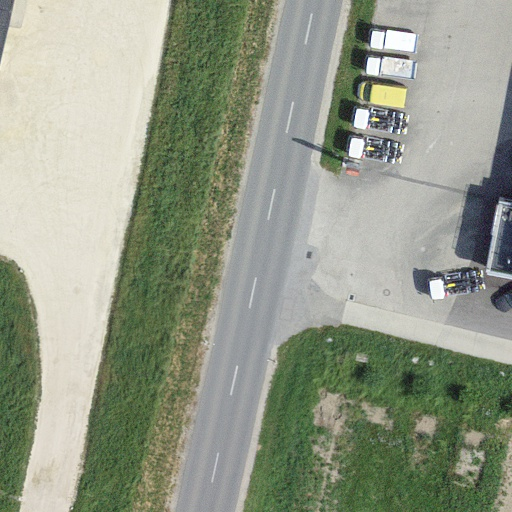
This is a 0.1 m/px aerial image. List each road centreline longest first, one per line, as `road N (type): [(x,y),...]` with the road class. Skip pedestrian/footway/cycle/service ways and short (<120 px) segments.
road 1 (tertiary): [(319,0),(207,511)]
road 2 (track): [(257,299),(511,357)]
